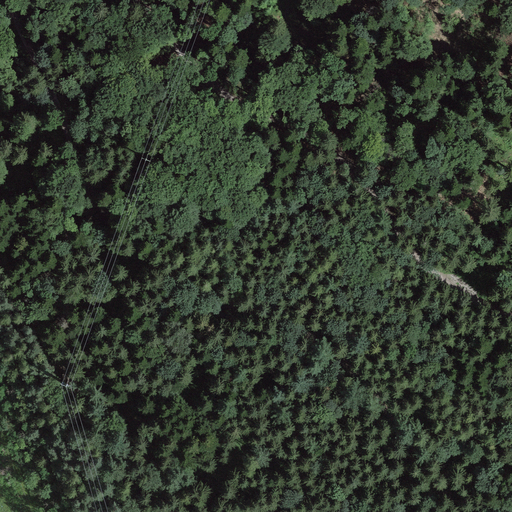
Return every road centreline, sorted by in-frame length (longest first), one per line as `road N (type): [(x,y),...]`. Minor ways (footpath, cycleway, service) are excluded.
road 1 (track): [(10,0),(99,206),(184,275),(289,322),(358,367),(468,511)]
road 2 (track): [(135,0),(201,62),(309,126),(459,288),(511,318)]
road 3 (track): [(99,206),(60,255),(45,300),(141,511)]
road 4 (track): [(310,511),(294,424),(252,307)]
